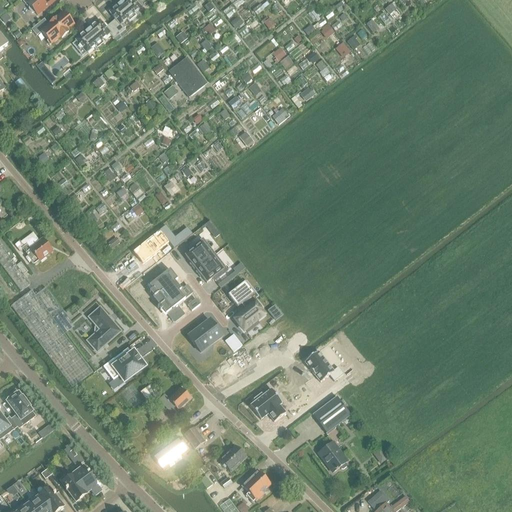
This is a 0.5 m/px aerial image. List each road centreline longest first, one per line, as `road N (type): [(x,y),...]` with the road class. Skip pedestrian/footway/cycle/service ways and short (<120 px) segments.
road 1 (residential): [(0,156),(157,342)]
road 2 (residential): [(157,342),(327,511)]
road 3 (residential): [(129,486),(14,361)]
